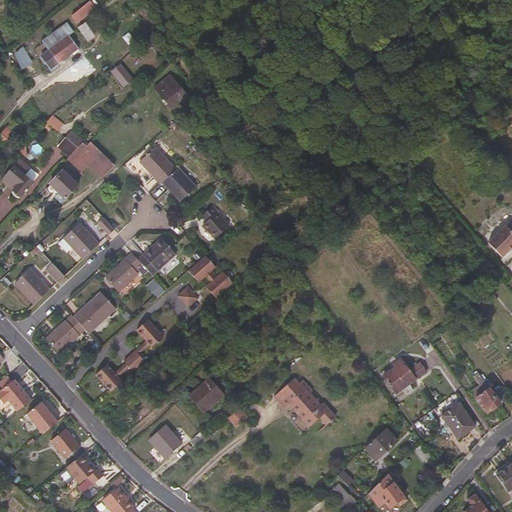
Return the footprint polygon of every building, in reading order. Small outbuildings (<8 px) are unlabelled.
[(90,4),(84,9),(72,19),(76,24),(88,15),(94,10),(90,4)] [(40,58),(46,66),(50,71),(76,51),(67,38),(40,58)] [(132,82),(120,66),(110,74),(123,89),(132,82)] [(186,98),(168,77),(154,90),(172,111),(186,98)] [(136,116),(142,110),(134,102),(128,108),(136,116)] [(60,132),(64,122),(50,117),(47,128),(60,132)] [(0,148),(0,149),(13,133),(7,128),(0,135),(0,148)] [(114,167),(90,143),(86,140),(82,144),(67,161),(81,174),(88,166),(101,180),(114,167)] [(32,155),(42,153),(41,145),(31,146),(32,155)] [(175,171),(154,149),(139,164),(160,186),(161,185),(175,171)] [(18,162),(4,179),(0,183),(11,192),(12,195),(14,198),(16,199),(18,200),(20,199),(31,186),(22,178),(28,171),(18,162)] [(195,189),(177,170),(175,171),(161,185),(179,204),(195,189)] [(56,210),(60,206),(77,188),(62,173),(49,187),(45,191),(54,199),(50,204),(56,210)] [(228,228),(216,214),(217,213),(212,208),(200,218),(205,224),(201,227),(214,241),(228,228)] [(511,219),(506,226),(504,225),(487,243),(501,258),(506,252),(507,253),(511,248),(511,219)] [(113,231),(102,220),(96,226),(107,237),(113,231)] [(98,246),(78,225),(62,240),(82,261),(98,246)] [(152,278),(175,256),(161,240),(137,262),(142,267),(152,278)] [(42,245),(32,249),(36,257),(45,253),(42,245)] [(135,274),(142,267),(137,262),(131,255),(104,280),(117,295),(137,276),(135,274)] [(211,271),(214,268),(205,257),(188,272),(198,283),(203,278),(211,271)] [(64,278),(49,263),(44,267),(46,270),(45,271),(58,284),(64,278)] [(49,292),(29,271),(14,286),(33,307),(49,292)] [(209,284),(216,278),(211,271),(203,278),(209,284)] [(215,299),(232,284),(222,273),(216,278),(209,284),(205,288),(215,299)] [(177,297),(182,303),(187,309),(197,299),(192,293),(187,288),(177,297)] [(88,336),(115,311),(100,294),(73,319),(85,332),(88,336)] [(493,301),(491,299),(488,294),(481,298),(486,306),(493,301)] [(59,355),(85,332),(73,319),(71,317),(45,340),(59,355)] [(146,342),(135,353),(129,358),(138,368),(144,363),(137,355),(148,345),(151,348),(162,338),(147,321),(136,332),(146,342)] [(138,368),(129,358),(123,363),(125,365),(114,375),(106,366),(95,376),(110,393),(121,383),(116,378),(128,368),(133,373),(138,368)] [(424,376),(417,367),(412,371),(407,374),(398,362),(391,366),(393,370),(380,379),(394,398),(400,393),(404,399),(411,394),(407,388),(424,376)] [(12,382),(8,377),(0,383),(0,388),(1,391),(0,391),(0,393),(0,394),(0,393),(0,402),(2,405),(6,402),(16,413),(29,403),(13,382),(12,382)] [(202,415),(223,396),(209,379),(187,398),(202,415)] [(317,408),(308,397),(311,393),(301,382),(297,385),(293,381),(272,399),(283,411),(289,406),(309,428),(318,421),(319,420),(325,427),(334,419),(329,414),(322,405),(318,408),(317,408)] [(506,401),(499,391),(492,395),(499,406),(506,401)] [(498,408),(486,392),(473,401),(482,414),(488,410),(490,413),(498,408)] [(56,425),(40,405),(26,417),(42,436),(56,425)] [(473,430),(457,406),(439,419),(455,443),(473,430)] [(240,425),(247,420),(241,413),(234,418),(240,425)] [(181,446),(164,427),(148,441),(164,460),(181,446)] [(64,461),(79,448),(64,431),(50,443),(64,461)] [(375,462),(396,443),(385,431),(364,450),(375,462)] [(194,448),(204,439),(200,434),(190,443),(194,448)] [(429,458),(420,446),(413,451),(423,463),(429,458)] [(92,487),(103,478),(97,471),(95,473),(81,457),(65,469),(79,486),(86,480),(92,487)] [(501,467),(503,470),(496,476),(508,493),(511,490),(511,464),(510,466),(508,462),(501,467)] [(345,477),(341,473),(335,477),(340,482),(345,477)] [(405,502),(386,476),(368,494),(378,508),(384,504),(388,510),(396,504),(399,507),(405,502)] [(13,489),(3,479),(0,482),(0,493),(2,491),(7,496),(13,489)] [(346,511),(355,504),(337,485),(329,494),(346,511)] [(132,511),(131,511),(133,509),(117,489),(102,502),(109,511),(132,511)] [(487,511),(486,510),(479,499),(477,499),(474,495),(467,500),(472,507),(471,508),(468,507),(462,511),(487,511)]
